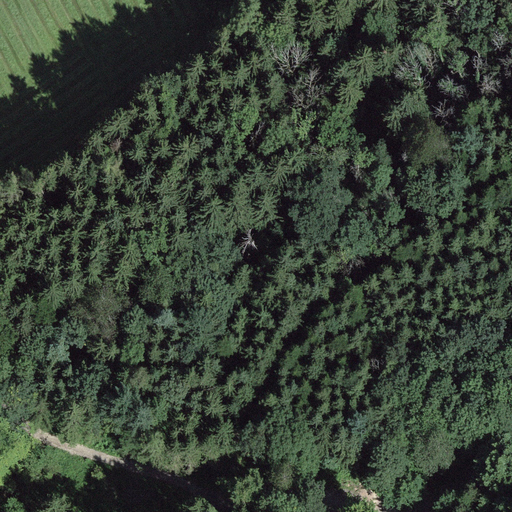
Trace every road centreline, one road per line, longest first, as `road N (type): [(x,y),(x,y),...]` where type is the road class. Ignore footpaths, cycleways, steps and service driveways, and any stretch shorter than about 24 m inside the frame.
road 1 (track): [(193,511),(237,494),(402,508),(511,444)]
road 2 (track): [(237,494),(202,493),(118,458),(0,393)]
